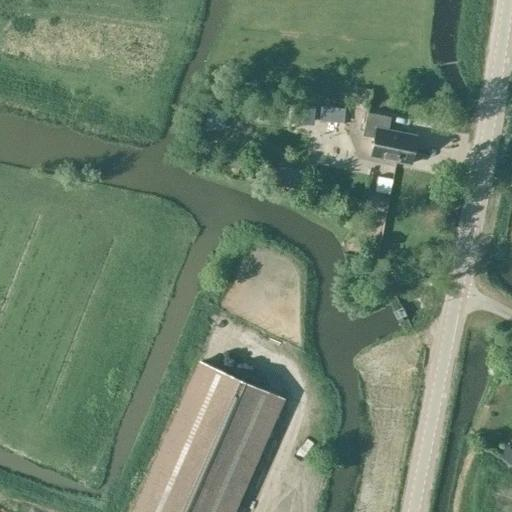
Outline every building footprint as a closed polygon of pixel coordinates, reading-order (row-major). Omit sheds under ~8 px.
[(294,104),(293,120),(313,122),(314,106),(294,104)] [(407,118),(409,111),(387,105),(385,113),(407,118)] [(321,106),(320,118),(343,121),(344,109),(321,106)] [(207,107),(204,127),(220,129),(223,109),(207,107)] [(373,138),(369,158),(411,166),(417,136),(389,130),(391,118),(367,113),(362,136),(373,138)] [(235,151),(231,166),(239,167),(243,153),(235,151)] [(282,168),(280,184),(300,187),(302,171),(282,168)] [(231,511),(282,397),(202,362),(135,511),(231,511)]
